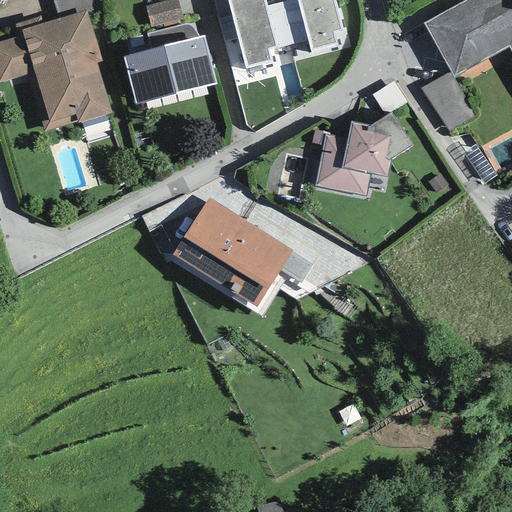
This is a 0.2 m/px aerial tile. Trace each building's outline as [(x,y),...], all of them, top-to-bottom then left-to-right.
[(177,0),(173,0),(145,6),(150,27),(182,19),(177,0)] [(293,44),(282,3),(265,7),(263,0),(229,0),(247,68),(271,62),(268,50),(293,44)] [(293,0),(282,3),(293,44),(308,40),(311,52),(336,45),(333,33),(342,31),(333,0),(293,0)] [(511,0),(465,0),(424,23),(453,76),(509,46),(511,51),(511,0)] [(43,133),(111,113),(96,63),(102,61),(87,10),(42,23),(40,17),(15,24),(18,36),(0,41),(0,82),(26,75),(43,133)] [(204,37),(124,58),(136,104),(216,83),(204,37)] [(347,140),(325,136),(315,186),(365,196),(369,175),(386,178),(389,163),(388,160),(411,145),(390,113),(368,125),(350,122),(347,140)] [(447,185),(439,174),(427,183),(435,193),(447,185)] [(256,309),(292,251),(208,198),(172,256),(256,309)]
